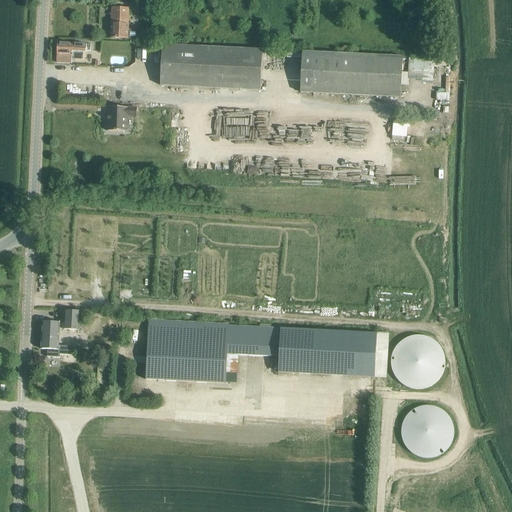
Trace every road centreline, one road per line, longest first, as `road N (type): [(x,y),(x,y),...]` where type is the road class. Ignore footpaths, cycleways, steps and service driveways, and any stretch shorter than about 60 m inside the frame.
road 1 (tertiary): [(31,227),(43,0)]
road 2 (unclassified): [(24,357),(31,227)]
